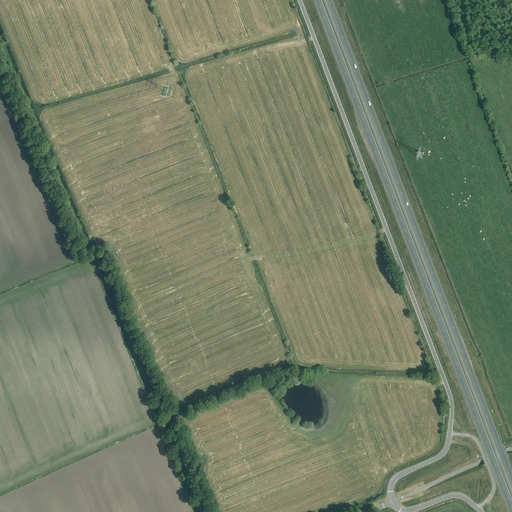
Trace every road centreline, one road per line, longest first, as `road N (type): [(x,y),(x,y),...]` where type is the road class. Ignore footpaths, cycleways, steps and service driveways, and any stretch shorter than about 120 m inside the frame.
road 1 (unclassified): [(392,502),(394,478),(443,454),(451,401),(299,0)]
road 2 (trunk): [(317,0),(511,510)]
road 3 (trunk): [(511,483),(327,0)]
